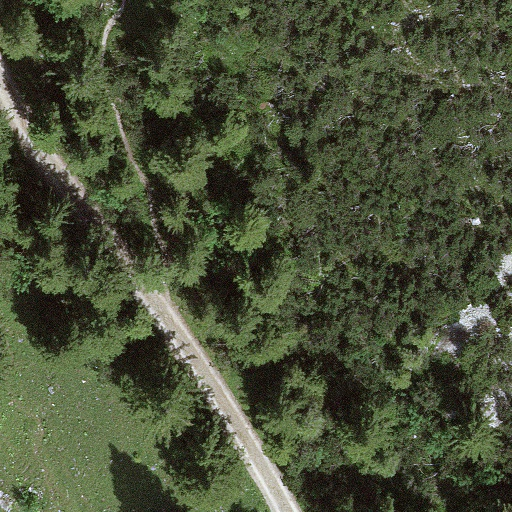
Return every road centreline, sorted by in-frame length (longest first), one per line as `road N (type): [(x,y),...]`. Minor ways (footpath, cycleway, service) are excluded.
road 1 (track): [(0,75),(33,136),(182,339)]
road 2 (track): [(182,339),(224,390),(289,511)]
